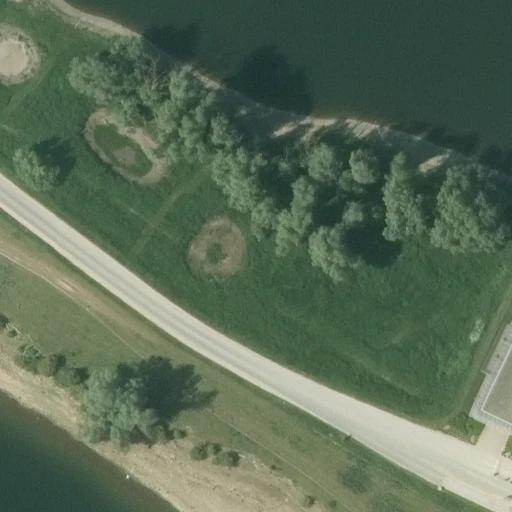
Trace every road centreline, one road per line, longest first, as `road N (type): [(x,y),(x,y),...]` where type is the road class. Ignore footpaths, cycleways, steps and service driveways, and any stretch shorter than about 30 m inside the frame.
road 1 (unclassified): [(0,190),(226,353),(402,447)]
road 2 (unclassified): [(402,447),(511,511)]
